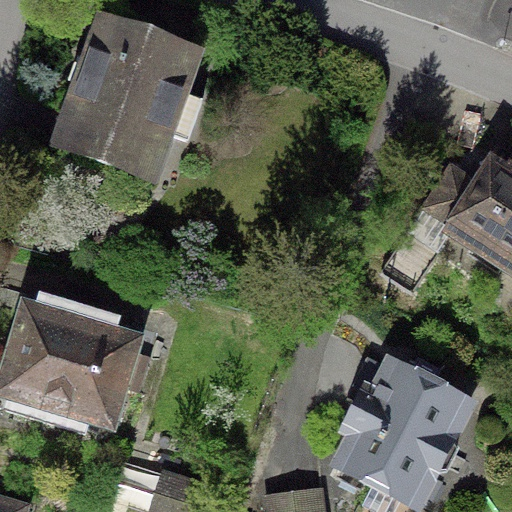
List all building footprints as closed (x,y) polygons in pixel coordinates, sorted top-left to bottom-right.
[(190,61),(98,28),(55,150),(147,183),(163,138),(183,145),(197,105),(177,98),(190,61)] [(447,234),(511,276),(511,173),(494,162),(482,180),(471,173),(465,184),(446,171),(419,213),(449,232),(447,234)] [(86,423),(105,428),(129,348),(109,342),(115,324),(36,300),(30,318),(22,315),(0,388),(0,396),(5,399),(1,414),(81,438),(86,423)] [(452,453),(446,442),(463,410),(386,370),(370,401),(361,397),(342,433),(351,438),(335,469),(412,509),(428,476),(441,475),(452,453)] [(121,511),(125,511),(189,511),(196,492),(133,472),(121,511)] [(317,511),(315,494),(260,501),(261,511),(317,511)]
